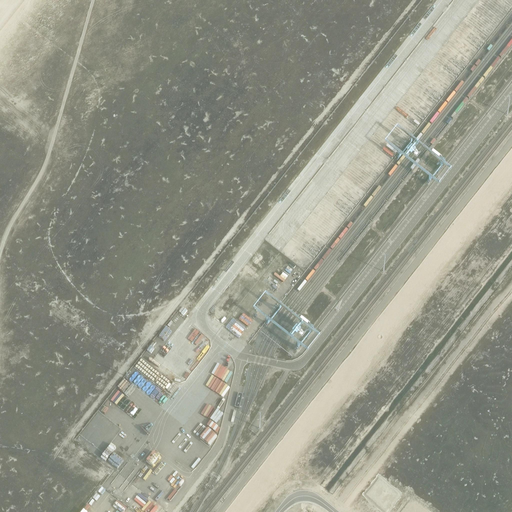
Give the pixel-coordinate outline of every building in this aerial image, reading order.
[(140,358),(133,368),(135,369),(131,374),(147,386),(158,370),(140,358)] [(120,407),(127,398),(117,390),(109,399),(120,407)] [(239,409),(243,395),(238,394),(234,408),(239,409)] [(122,408),(124,410),(131,402),(129,400),(122,408)] [(104,408),(114,416),(118,412),(108,404),(104,408)] [(123,438),(105,462),(115,469),(133,445),(123,438)] [(132,482),(126,492),(136,499),(142,488),(132,482)] [(123,511),(127,507),(117,500),(108,511),(123,511)]
